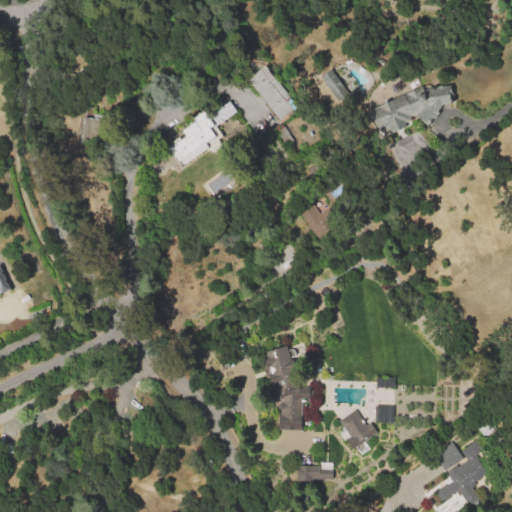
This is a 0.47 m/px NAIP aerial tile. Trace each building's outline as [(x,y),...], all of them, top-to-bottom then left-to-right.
[(247,80),(267,63),(293,95),(290,98),(297,106),(279,120),(247,80)] [(319,76),(339,103),(349,95),(330,68),(319,76)] [(369,110),(422,86),(423,87),(450,87),(450,101),(450,105),(442,105),(427,127),(416,117),(410,120),(412,125),(383,139),(369,110)] [(169,148),(186,137),(182,131),(196,122),(194,118),(205,111),(208,115),(230,101),(238,114),(218,127),(224,136),(218,140),(219,142),(220,144),(220,147),(219,150),(217,151),(214,152),(211,152),(208,149),(184,165),(181,160),(178,162),(169,148)] [(298,214),(312,205),(318,215),(327,209),(337,224),(313,238),(298,214)] [(0,291),(8,288),(0,269),(0,291)] [(278,429),(279,403),(263,352),(287,345),(303,394),(309,394),(309,401),(306,401),(306,403),(302,403),(301,430),(278,429)] [(354,409),(358,416),(366,411),(372,422),(370,424),(381,443),(355,459),(337,431),(343,426),(339,419),(354,409)] [(476,440),(499,472),(464,497),(460,491),(445,501),(438,490),(452,480),(446,472),(456,465),(457,467),(467,461),(460,451),(476,440)] [(451,441),(463,458),(447,469),(435,452),(451,441)] [(331,464),(296,463),(295,478),(331,479),(331,464)]
